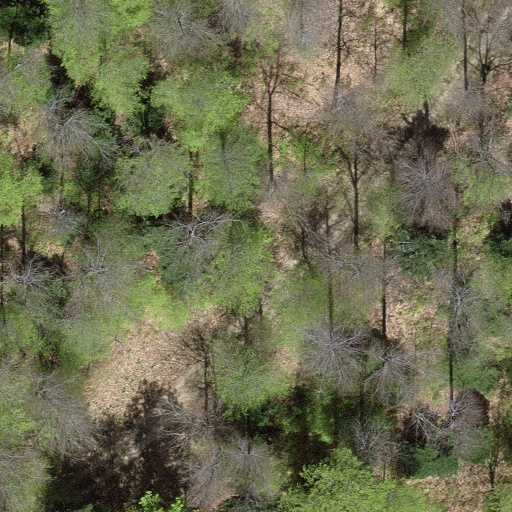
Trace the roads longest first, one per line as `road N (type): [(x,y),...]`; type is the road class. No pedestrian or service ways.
road 1 (track): [(23,511),(213,357),(460,68),(505,0)]
road 2 (track): [(0,437),(160,406)]
